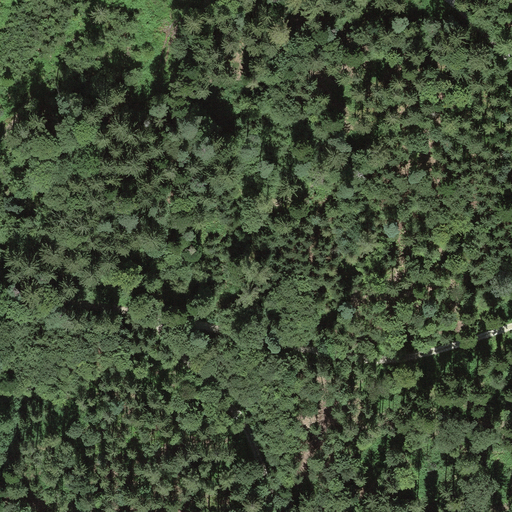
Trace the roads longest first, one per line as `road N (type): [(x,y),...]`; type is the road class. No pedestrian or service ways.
road 1 (track): [(0,305),(87,292),(144,314),(230,404),(263,472),(268,511)]
road 2 (track): [(144,314),(313,348),(412,353),(511,326)]
